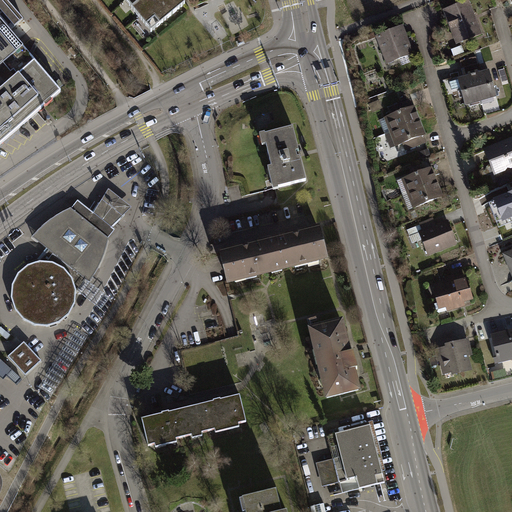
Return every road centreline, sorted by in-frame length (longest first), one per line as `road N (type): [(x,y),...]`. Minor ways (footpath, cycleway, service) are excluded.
road 1 (residential): [(193,96),(209,211),(118,405),(140,511)]
road 2 (primary): [(309,47),(405,417)]
road 3 (tertiary): [(0,222),(193,96)]
road 4 (tertiary): [(193,96),(116,122),(0,193)]
road 5 (residential): [(450,140),(496,313),(511,310)]
road 6 (tertiary): [(193,96),(309,47)]
road 7 (residential): [(450,140),(416,22)]
